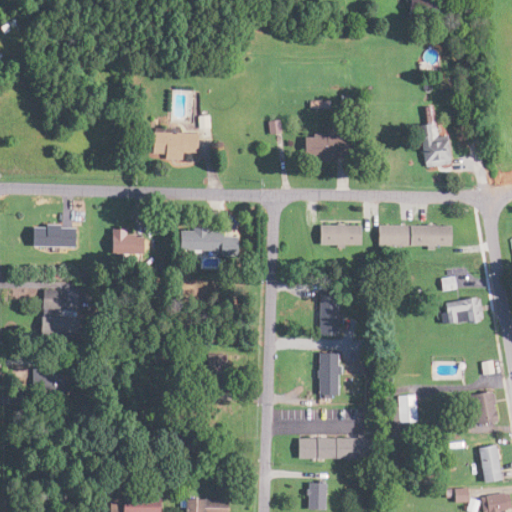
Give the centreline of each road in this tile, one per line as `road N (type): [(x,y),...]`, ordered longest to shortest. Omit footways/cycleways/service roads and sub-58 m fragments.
road 1 (residential): [(0,187),(488,195)]
road 2 (residential): [(262,511),(274,195)]
road 3 (residential): [(511,362),(488,195)]
